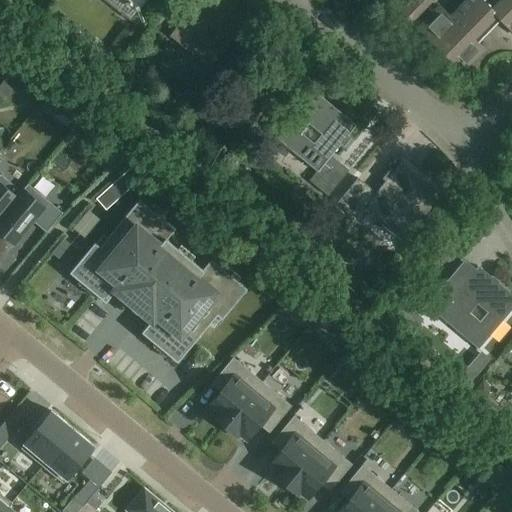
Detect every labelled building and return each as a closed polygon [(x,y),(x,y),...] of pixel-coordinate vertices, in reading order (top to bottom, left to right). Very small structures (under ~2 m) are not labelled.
[(121,0),(137,12),(147,0),(121,0)] [(210,69),(247,20),(221,0),(197,0),(168,37),(210,69)] [(410,21),(430,0),(402,0),(395,7),(410,21)] [(511,0),(465,0),(449,16),(438,5),(416,27),(460,71),(482,49),(476,44),(500,20),(511,32),(511,0)] [(123,53),(112,45),(105,55),(116,63),(123,53)] [(242,60),(232,52),(220,68),(229,76),(242,60)] [(58,110),(68,98),(57,88),(41,107),(52,116),(58,110)] [(330,156),(355,126),(315,93),(277,139),(316,172),(308,181),(327,197),(348,171),(330,156)] [(68,98),(58,110),(75,124),(85,112),(68,98)] [(99,150),(112,161),(125,146),(112,136),(99,150)] [(141,158),(96,199),(106,210),(151,170),(141,158)] [(375,194),(357,179),(336,204),(355,220),(363,210),(402,243),(440,196),(400,163),(375,194)] [(147,175),(157,186),(166,179),(156,167),(147,175)] [(0,174),(0,218),(28,184),(21,192),(0,174)] [(28,184),(0,218),(0,233),(14,245),(34,222),(46,232),(62,213),(28,184)] [(95,242),(86,252),(70,273),(79,281),(81,279),(94,290),(93,292),(106,303),(115,291),(151,321),(141,332),(154,343),(156,341),(169,353),(168,354),(177,362),(217,315),(222,319),(247,289),(211,259),(202,269),(167,239),(175,229),(139,199),(100,247),(95,242)] [(458,269),(423,311),(434,321),(438,315),(477,348),(479,345),(485,350),(478,359),(488,368),(496,359),(494,357),(501,348),(487,336),(511,307),(511,296),(478,268),(469,278),(458,269)] [(320,310),(309,301),(305,306),(316,315),(320,310)] [(415,312),(404,324),(413,332),(423,319),(415,312)] [(318,333),(329,320),(322,314),(311,327),(318,333)] [(354,364),(365,351),(357,344),(346,358),(354,364)] [(212,416),(225,427),(262,382),(233,357),(215,379),(225,386),(207,407),(215,413),(212,416)] [(395,377),(387,370),(377,383),(384,389),(395,377)] [(483,380),(474,390),(484,398),(489,393),(489,385),(483,380)] [(291,406),(262,382),(225,427),(237,437),(240,434),(247,440),(264,420),(274,427),(291,406)] [(52,411),(24,444),(45,462),(73,429),(52,411)] [(436,430),(445,420),(436,413),(428,423),(436,430)] [(0,431),(7,437),(20,422),(11,414),(0,427),(0,431)] [(273,475),(286,485),(323,440),(294,416),(276,437),(285,445),(268,465),(276,472),(273,475)] [(73,429),(45,462),(66,479),(94,446),(73,429)] [(352,464),(323,440),(286,485),(298,495),(300,492),(308,498),(325,478),(334,486),(352,464)] [(372,511),(391,489),(362,465),(344,486),(354,494),(338,511),(372,511)] [(507,474),(499,467),(488,480),(496,487),(507,474)] [(89,480),(74,498),(83,506),(86,502),(92,496),(99,487),(89,480)] [(173,511),(144,488),(126,509),(128,511),(173,511)] [(418,511),(391,489),(372,511),(418,511)] [(92,496),(86,502),(96,510),(101,504),(92,496)] [(0,498),(0,511),(3,511),(9,506),(0,498)]
